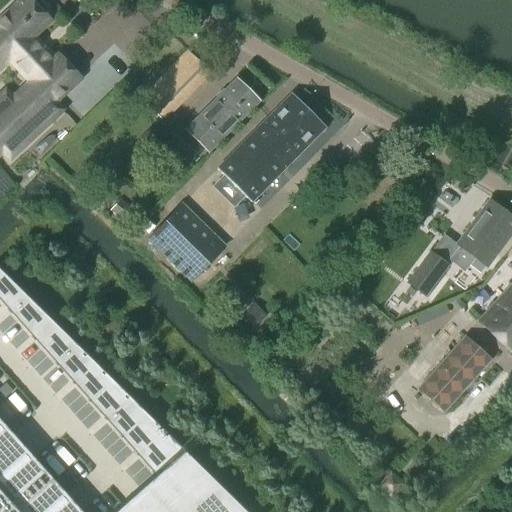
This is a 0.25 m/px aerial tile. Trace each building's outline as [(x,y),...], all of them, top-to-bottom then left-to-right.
[(47,8),(39,0),(32,0),(31,2),(29,0),(23,0),(14,8),(12,6),(3,15),(5,18),(0,22),(0,60),(2,63),(11,59),(32,82),(23,91),(0,112),(0,148),(9,158),(61,110),(52,101),(78,77),(59,57),(53,63),(29,38),(48,20),(44,16),(47,12),(47,8)] [(186,96),(165,75),(143,98),(164,119),(186,96)] [(208,152),(258,102),(237,81),(187,131),(208,152)] [(251,203),(324,129),(291,96),(218,170),(251,203)] [(121,198),(111,208),(123,219),(132,209),(121,198)] [(487,268),(511,235),(511,218),(490,201),(456,245),(487,268)] [(224,247),(182,205),(148,239),(191,281),(224,247)] [(407,283),(425,296),(448,266),(430,252),(407,283)] [(0,271),(0,302),(8,312),(25,297),(0,271)] [(511,282),(479,321),(511,353),(511,282)] [(25,297),(8,312),(32,339),(51,322),(25,297)] [(254,302),(238,317),(251,330),(267,315),(254,302)] [(51,322),(32,339),(56,366),(77,347),(51,322)] [(444,412),(491,361),(465,337),(418,389),(444,412)] [(77,347),(56,366),(72,383),(94,364),(77,347)] [(94,364),(72,383),(88,401),(111,381),(94,364)] [(111,381),(88,401),(104,419),(128,398),(111,381)] [(128,398),(104,419),(120,437),(145,414),(128,398)] [(145,414),(120,437),(136,455),(163,431),(145,414)] [(80,511),(0,421),(0,511),(80,511)] [(163,431),(136,455),(152,474),(180,449),(163,431)] [(244,511),(183,452),(115,511),(244,511)]
